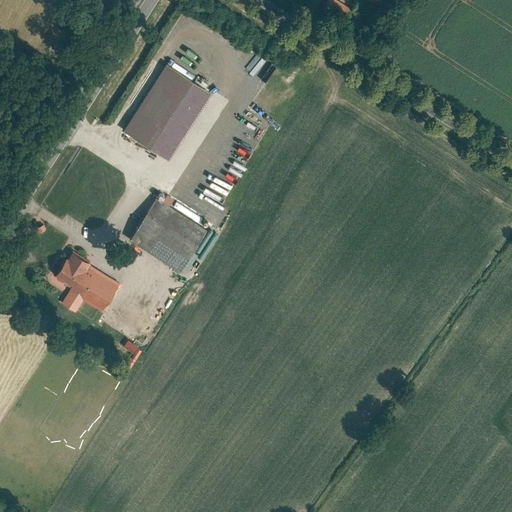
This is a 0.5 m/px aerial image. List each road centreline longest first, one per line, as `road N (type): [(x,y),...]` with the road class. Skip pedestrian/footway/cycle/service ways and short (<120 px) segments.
road 1 (tertiary): [(511,164),(257,0)]
road 2 (tertiary): [(151,0),(0,234)]
